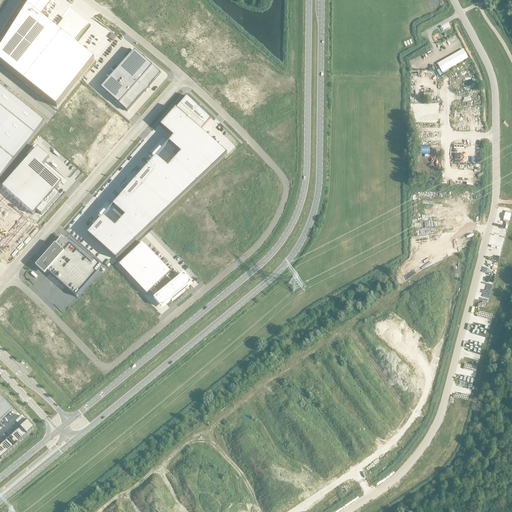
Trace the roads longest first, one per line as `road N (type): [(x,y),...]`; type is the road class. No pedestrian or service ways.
road 1 (secondary): [(75,439),(262,286),(298,245),(318,189),(320,0)]
road 2 (unclassified): [(186,79),(285,180),(265,237),(106,367),(11,277)]
road 3 (secondary): [(308,0),(306,169),(284,236),(68,421)]
road 4 (unclassified): [(345,511),(398,474),(444,403),(493,208),(495,136)]
road 5 (unclassified): [(180,72),(5,271)]
road 6 (unclassified): [(11,277),(186,79)]
road 7 (unclassified): [(452,0),(491,73),(495,136)]
road 8 (unknown): [(55,228),(92,270),(88,280),(65,259),(58,263),(57,274),(80,290)]
